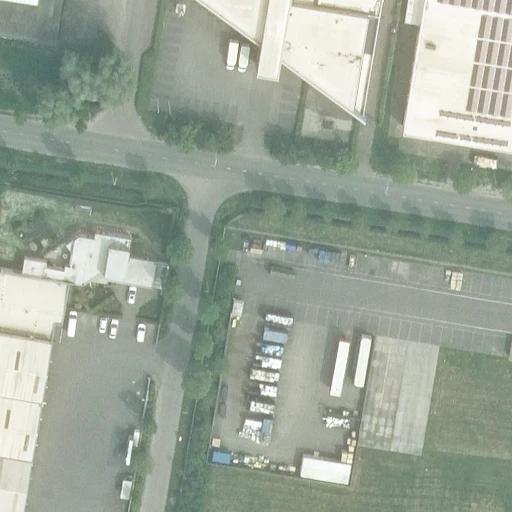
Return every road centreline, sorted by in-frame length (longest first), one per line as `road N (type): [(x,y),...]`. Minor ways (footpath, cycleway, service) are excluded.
road 1 (unclassified): [(148,511),(212,165)]
road 2 (tertiary): [(511,217),(212,165)]
road 3 (unknown): [(511,303),(284,260)]
road 4 (unclassified): [(116,150),(139,0)]
